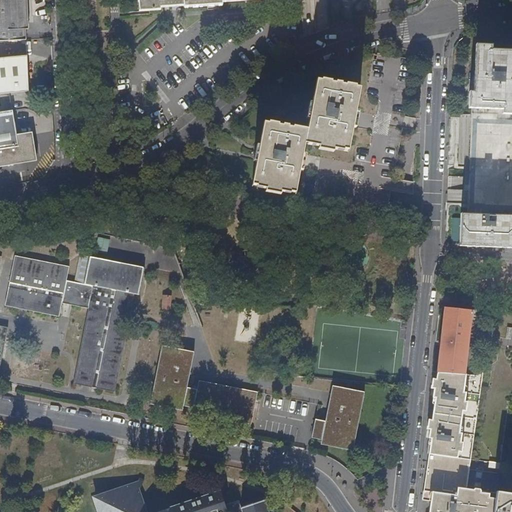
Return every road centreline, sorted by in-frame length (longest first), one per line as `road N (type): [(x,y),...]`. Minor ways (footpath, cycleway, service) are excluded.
road 1 (tertiary): [(72,185),(185,142),(279,66),(351,37),(436,21)]
road 2 (residential): [(345,511),(322,481),(281,462),(0,404)]
road 3 (residential): [(431,250),(403,511)]
road 4 (residential): [(436,21),(431,250)]
road 5 (residential): [(62,0),(72,185)]
